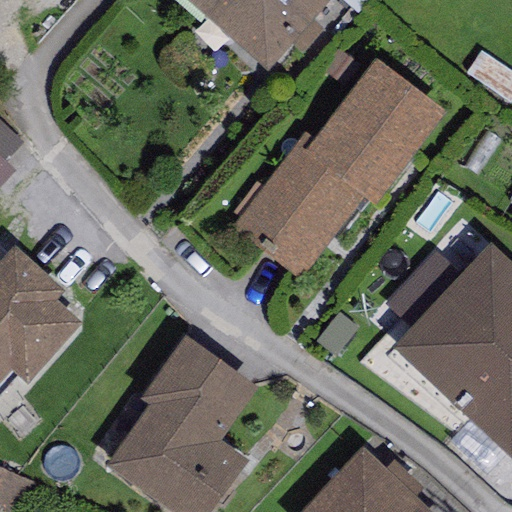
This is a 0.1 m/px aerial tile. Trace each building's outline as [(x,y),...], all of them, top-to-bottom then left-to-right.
[(177,0),(266,78),(334,0),(177,0)] [(305,137),(231,231),(299,284),(363,204),(372,212),(446,119),(376,65),(314,144),(305,137)] [(0,126),(0,188),(13,175),(2,164),(20,145),(0,126)] [(66,296),(15,251),(0,268),(0,388),(11,376),(26,390),(82,328),(57,306),(66,296)] [(511,273),(490,253),(463,281),(415,334),(395,353),(511,462),(511,273)] [(415,334),(463,281),(435,255),(386,309),(415,334)] [(257,393),(186,343),(142,404),(153,412),(110,471),(167,511),(211,511),(244,466),(218,448),(257,393)] [(425,511),(363,454),(308,511),(425,511)] [(0,508),(4,511),(12,511),(33,486),(0,471),(0,508)]
